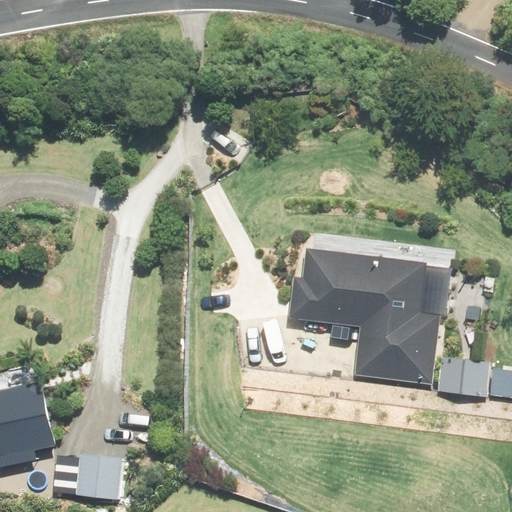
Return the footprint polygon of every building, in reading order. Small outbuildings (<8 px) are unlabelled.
[(76,182),(23,172),(20,188),(72,199),(76,182)] [(447,261),(309,244),(300,319),(362,327),(355,384),(430,393),(447,261)] [(446,355),(442,387),(491,393),(495,361),(446,355)] [(55,364),(0,372),(0,442),(65,434),(55,364)] [(511,368),(494,367),(491,396),(511,397),(511,368)] [(125,454),(83,451),(80,492),(122,495),(125,454)]
